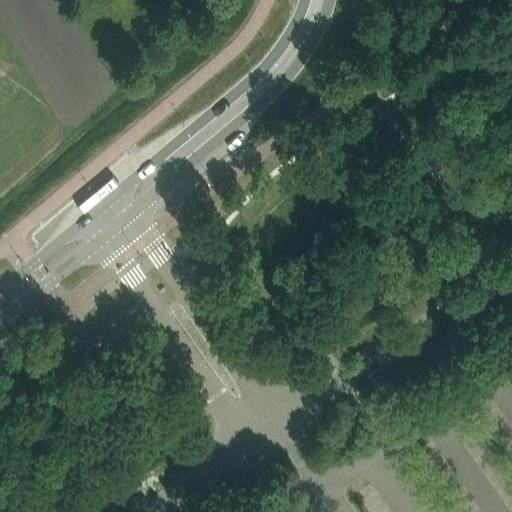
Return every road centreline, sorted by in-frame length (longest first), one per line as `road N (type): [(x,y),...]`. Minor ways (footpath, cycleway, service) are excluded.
road 1 (secondary): [(127,217),(287,79),(331,0)]
road 2 (residential): [(272,428),(511,264)]
road 3 (secondary): [(302,0),(267,64),(114,197)]
road 4 (residential): [(117,264),(217,398),(272,428)]
road 5 (residential): [(272,428),(250,384),(145,242)]
road 6 (unclassified): [(141,511),(272,428)]
road 7 (secondary): [(0,321),(100,241)]
